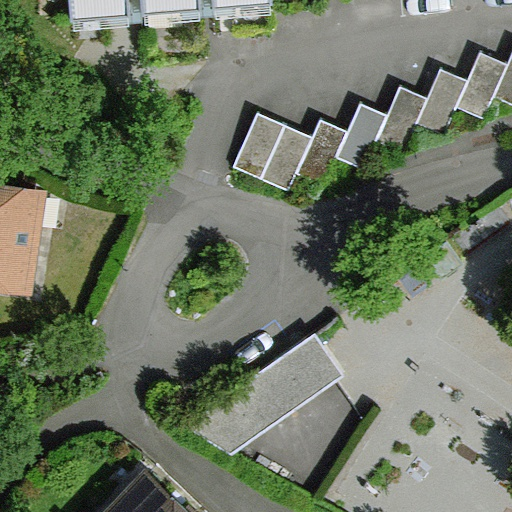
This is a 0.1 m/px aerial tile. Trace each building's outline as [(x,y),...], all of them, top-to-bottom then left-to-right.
[(132,10),(131,0),(71,0),(73,16),(132,10)] [(205,4),(204,0),(143,0),(144,9),(205,4)] [(511,56),(509,63),(482,51),(470,78),(443,67),(430,96),(402,85),(389,114),(362,101),(349,129),(323,118),(315,135),(259,110),(236,166),(290,189),(297,172),(325,183),(336,156),(365,168),(378,139),(404,151),(417,122),(446,133),(458,105),(484,117),(495,95),(511,102),(511,56)] [(0,185),(0,277),(27,281),(40,192),(8,187),(0,185)] [(328,365),(307,336),(281,354),(302,384),(328,365)] [(254,372),(276,403),(302,384),(281,354),(254,372)] [(276,403),(254,372),(183,422),(218,443),(276,403)] [(187,511),(148,474),(112,511),(187,511)]
